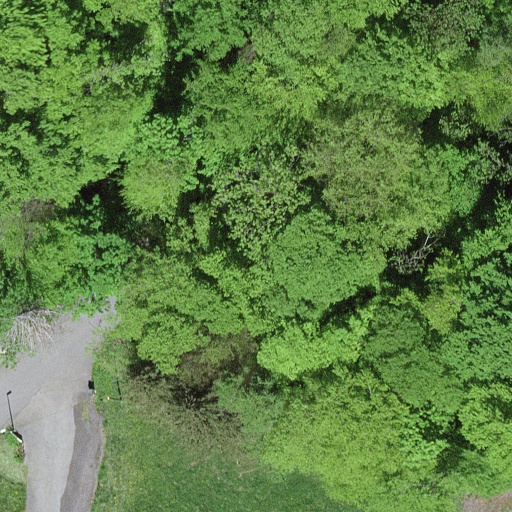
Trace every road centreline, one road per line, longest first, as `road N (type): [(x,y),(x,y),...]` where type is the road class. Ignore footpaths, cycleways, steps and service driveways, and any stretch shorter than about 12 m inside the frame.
road 1 (unclassified): [(0,408),(295,144),(390,0)]
road 2 (track): [(58,511),(47,359)]
